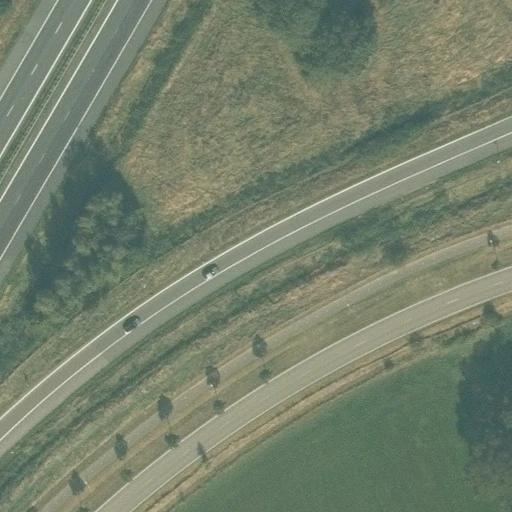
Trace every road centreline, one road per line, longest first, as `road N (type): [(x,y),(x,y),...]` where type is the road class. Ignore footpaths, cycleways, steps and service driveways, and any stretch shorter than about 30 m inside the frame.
road 1 (motorway): [(0,429),(138,315),(229,258),(511,122)]
road 2 (tertiary): [(113,511),(185,453),(333,358),(511,279)]
road 3 (motorway): [(0,235),(143,0)]
road 4 (motorway): [(78,0),(0,130)]
